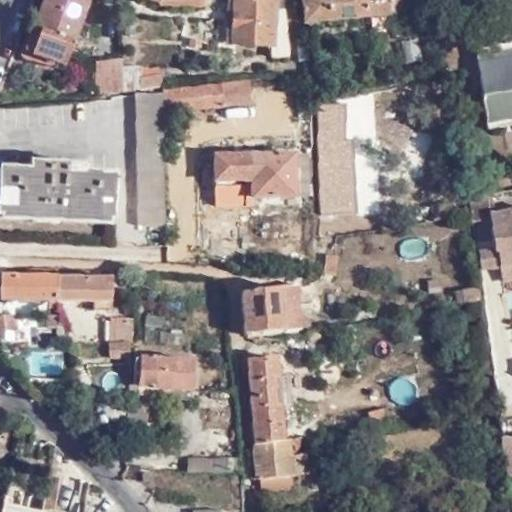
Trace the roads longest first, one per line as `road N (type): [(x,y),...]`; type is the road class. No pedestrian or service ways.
road 1 (unknown): [(200,248),(0,237)]
road 2 (unclassified): [(137,511),(0,382)]
